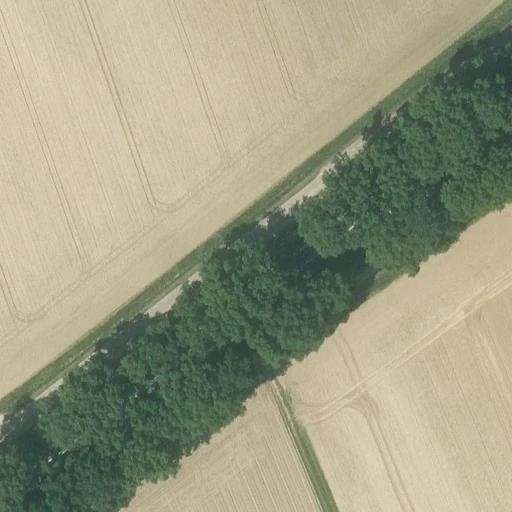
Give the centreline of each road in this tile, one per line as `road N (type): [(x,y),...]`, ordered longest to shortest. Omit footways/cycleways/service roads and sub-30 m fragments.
road 1 (primary): [(0,497),(511,92)]
road 2 (unclassified): [(0,437),(511,36)]
road 3 (track): [(331,511),(273,364),(213,270)]
